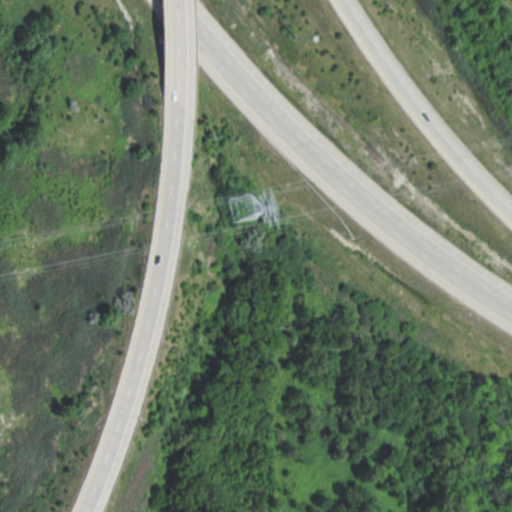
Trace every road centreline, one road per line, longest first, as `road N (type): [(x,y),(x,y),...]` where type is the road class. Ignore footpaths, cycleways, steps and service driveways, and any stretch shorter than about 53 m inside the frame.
road 1 (motorway): [(511,309),(394,225),(323,162),(170,0)]
road 2 (motorway): [(76,511),(126,375),(151,267),(172,86)]
road 3 (motorway): [(511,212),(416,109),(341,0)]
